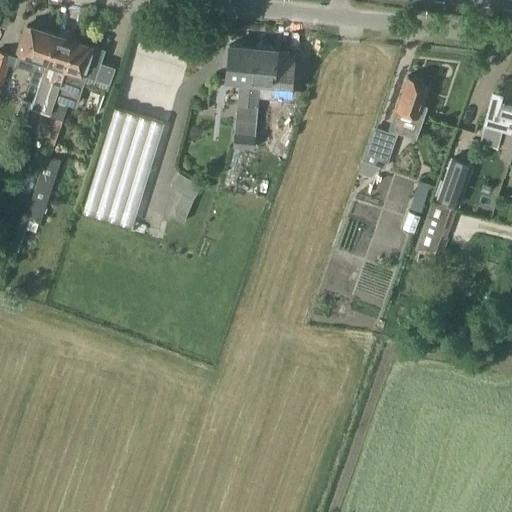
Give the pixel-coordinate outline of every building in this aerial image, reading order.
[(0,51),(0,71),(6,73),(9,63),(33,70),(29,81),(39,85),(42,77),(41,77),(57,33),(31,25),(30,26),(26,25),(18,51),(19,51),(17,57),(0,51)] [(42,77),(56,82),(54,90),(58,91),(61,84),(75,39),(57,33),(41,77),(42,77)] [(91,45),(75,39),(61,84),(58,91),(56,97),(77,105),(87,76),(110,83),(115,67),(101,62),(104,53),(94,50),(95,47),(91,46),(91,45)] [(229,44),(226,81),(239,82),(233,146),(234,146),(242,124),(247,126),(253,46),(229,44)] [(253,46),(250,83),(274,85),(275,76),(284,77),(285,74),(287,50),(269,48),(268,45),(262,45),(260,47),(253,46)] [(427,106),(421,104),(429,83),(424,81),(423,79),(415,77),(413,78),(408,76),(392,121),(388,130),(375,125),(358,172),(372,176),(381,166),(386,167),(399,131),(416,137),(427,106)] [(498,113),(511,117),(508,129),(511,129),(511,78),(507,77),(498,113)] [(17,114),(27,117),(32,102),(23,98),(17,114)] [(57,118),(50,138),(48,144),(54,146),(62,119),(67,105),(56,101),(51,114),(51,115),(57,118)] [(83,210),(133,225),(164,121),(115,106),(83,210)] [(57,118),(51,115),(46,114),(39,134),(50,138),(57,118)] [(241,127),(239,144),(258,145),(260,129),(243,127),(241,127)] [(508,129),(507,129),(503,144),(511,146),(511,129),(508,129)] [(239,144),(239,154),(257,155),(258,145),(239,144)] [(511,146),(503,144),(500,157),(511,160),(511,146)] [(61,159),(45,154),(25,217),(27,218),(26,223),(23,222),(16,246),(31,251),(61,159)] [(456,209),(460,210),(461,208),(469,211),(473,198),(465,195),(462,203),(459,202),(471,168),(472,168),(474,163),(472,162),(473,162),(453,155),(437,202),(437,203),(456,208),(456,209)] [(176,207),(175,207),(177,218),(184,221),(194,199),(202,185),(179,171),(171,185),(182,192),(176,207)] [(419,179),(415,193),(410,209),(422,213),(426,197),(425,196),(430,183),(419,179)] [(432,201),(415,249),(434,256),(437,249),(443,251),(449,237),(447,236),(456,209),(456,208),(437,203),(437,202),(432,201)] [(404,229),(415,232),(420,215),(409,211),(404,229)]
